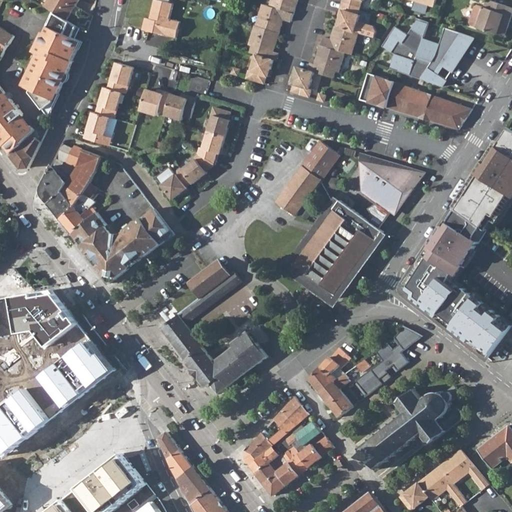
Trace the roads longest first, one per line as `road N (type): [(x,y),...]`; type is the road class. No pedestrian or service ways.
road 1 (residential): [(16,200),(92,61),(107,0)]
road 2 (residential): [(200,439),(371,299)]
road 3 (residential): [(459,164),(445,151),(271,99)]
road 4 (secondary): [(38,230),(155,378)]
road 5 (residential): [(371,299),(459,164)]
road 6 (residential): [(395,492),(479,427),(493,378)]
road 7 (unknown): [(27,511),(141,419)]
road 8 (residential): [(371,299),(422,322),(493,378)]
road 9 (residential): [(260,101),(237,174),(186,213)]
